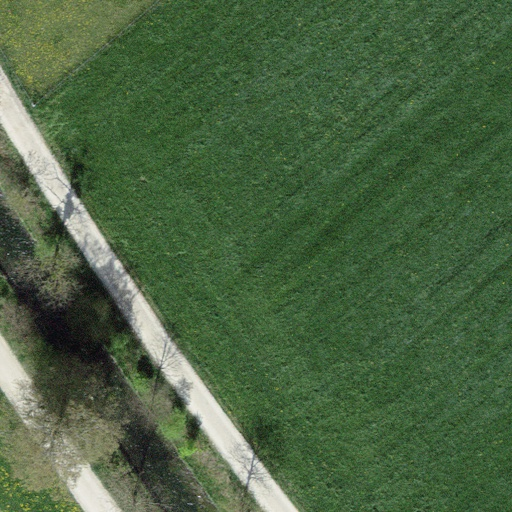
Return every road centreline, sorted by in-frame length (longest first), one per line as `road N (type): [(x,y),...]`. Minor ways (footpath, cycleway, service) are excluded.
road 1 (track): [(289,511),(67,244),(0,112)]
road 2 (track): [(0,375),(101,511)]
